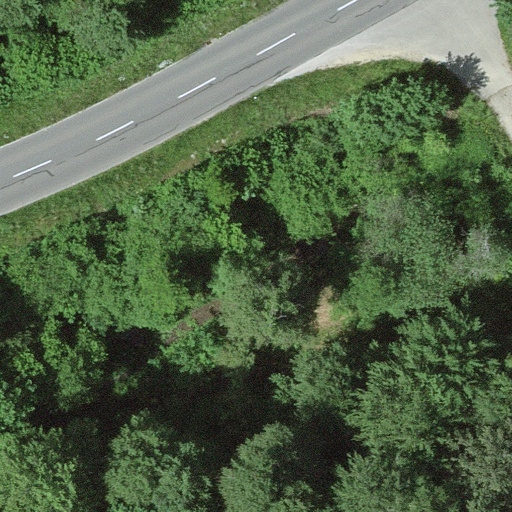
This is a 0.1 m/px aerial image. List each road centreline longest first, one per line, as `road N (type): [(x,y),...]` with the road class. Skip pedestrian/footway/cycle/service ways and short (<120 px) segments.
road 1 (secondary): [(0,150),(269,44),(350,0)]
road 2 (unknown): [(436,0),(511,135)]
